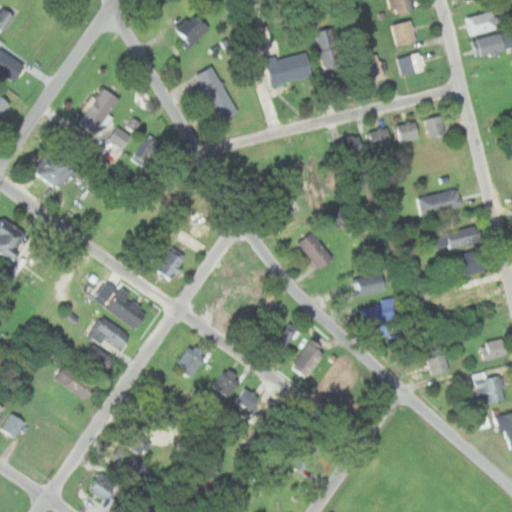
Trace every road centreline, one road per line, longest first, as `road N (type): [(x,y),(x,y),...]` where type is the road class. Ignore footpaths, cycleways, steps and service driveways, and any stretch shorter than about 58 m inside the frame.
road 1 (residential): [(511,485),(305,305),(197,150),(112,0)]
road 2 (residential): [(360,454),(324,417),(0,184)]
road 3 (residential): [(43,511),(244,223)]
road 4 (residential): [(511,277),(442,0)]
road 5 (residential): [(197,150),(462,83)]
road 6 (residential): [(0,173),(120,0)]
